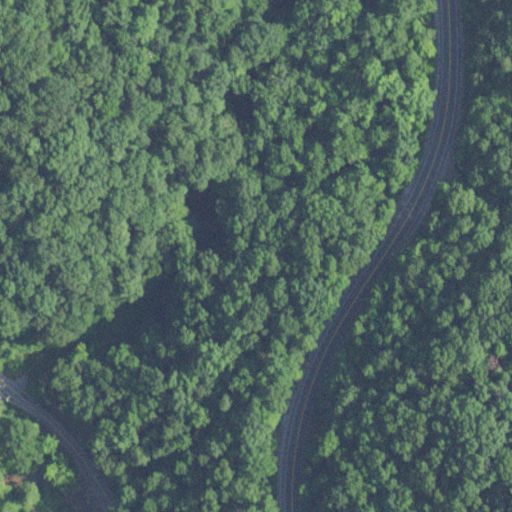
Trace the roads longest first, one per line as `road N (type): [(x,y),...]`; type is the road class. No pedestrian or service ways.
road 1 (tertiary): [(446,0),(444,91),(431,160),(399,233),(330,337),(305,393),(290,511)]
road 2 (residential): [(0,376),(60,430),(110,511)]
